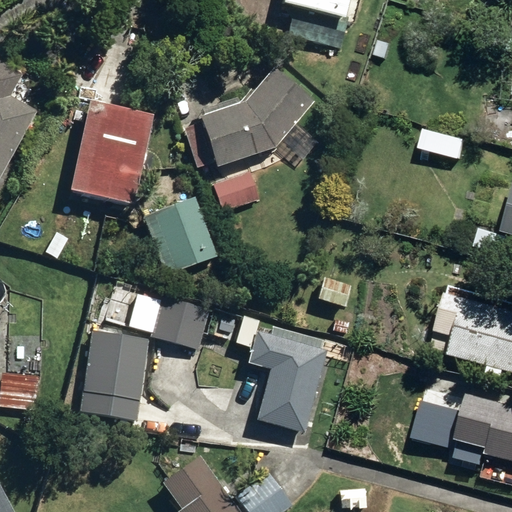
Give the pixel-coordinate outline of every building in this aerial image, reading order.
[(282,34),(337,48),(345,17),(333,14),(336,0),(274,0),(274,3),(288,7),(282,34)] [(372,56),(383,61),(390,46),(379,41),(372,56)] [(0,168),(33,111),(5,95),(17,73),(0,62),(0,168)] [(178,128),(192,168),(206,163),(208,167),(269,146),(308,101),(268,67),(237,103),(232,104),(230,97),(193,110),(195,116),(191,118),(192,123),(178,128)] [(61,190),(125,204),(144,115),(79,102),(61,190)] [(417,136),(435,140),(438,127),(421,122),(417,136)] [(208,184),(218,212),(255,199),(245,171),(208,184)] [(511,184),(498,232),(511,235),(511,184)] [(137,217),(160,276),(212,256),(190,198),(137,217)] [(41,251),(54,258),(65,238),(52,231),(41,251)] [(312,298),(340,307),(346,286),(318,278),(312,298)] [(146,336),(195,350),(196,346),(201,347),(204,337),(200,335),(208,309),(158,295),(146,336)] [(501,370),(511,372),(511,312),(461,299),(460,304),(440,298),(430,334),(448,339),(444,355),(485,366),(482,377),(498,382),(501,370)] [(329,330),(343,333),(346,321),(331,318),(329,330)] [(250,420),(299,433),(322,352),(316,350),(319,340),(268,326),(265,336),(250,332),(241,362),(264,368),(250,420)] [(80,414),(134,423),(148,341),(93,332),(80,414)] [(383,367),(412,375),(413,369),(418,370),(418,367),(413,366),(415,360),(386,353),(383,367)] [(0,406),(31,411),(35,378),(0,373),(0,406)] [(484,453),(511,461),(511,407),(419,384),(405,439),(483,459),(484,453)] [(170,511),(234,511),(193,455),(154,483),(174,510),(170,511)] [(230,496),(241,511),(278,511),(288,506),(264,472),(230,496)] [(340,489),(341,508),(362,507),(361,488),(340,489)] [(0,511),(9,511),(0,494),(0,511)]
